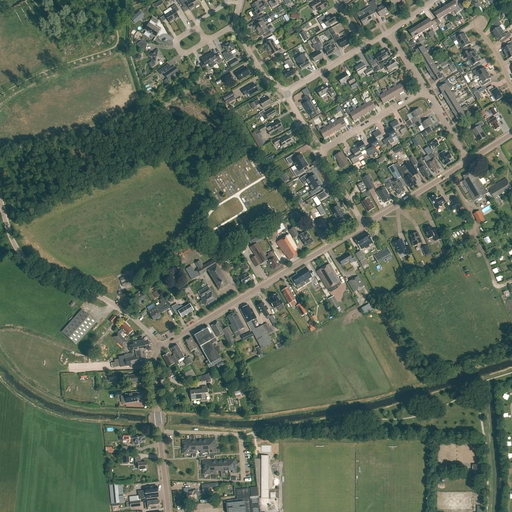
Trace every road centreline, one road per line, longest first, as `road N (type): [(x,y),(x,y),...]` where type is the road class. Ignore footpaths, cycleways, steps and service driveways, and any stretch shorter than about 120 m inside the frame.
road 1 (tertiary): [(159,346),(363,225)]
road 2 (unclassified): [(159,346),(122,310),(29,263),(8,232),(0,197)]
road 3 (track): [(490,511),(483,381)]
road 4 (residential): [(158,432),(237,434),(242,482)]
road 5 (tertiary): [(363,225),(467,161)]
road 6 (residential): [(320,152),(424,90)]
